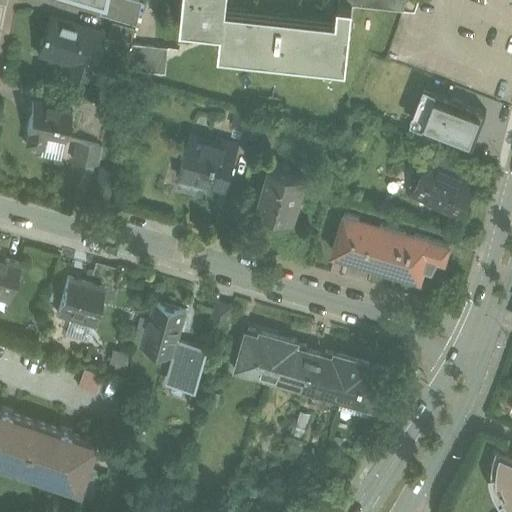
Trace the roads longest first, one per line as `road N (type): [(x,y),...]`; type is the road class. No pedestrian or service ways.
road 1 (residential): [(0,206),(463,347)]
road 2 (secondary): [(463,347),(363,511)]
road 3 (secondary): [(511,184),(491,275),(463,347)]
road 4 (secondary): [(410,500),(484,352)]
